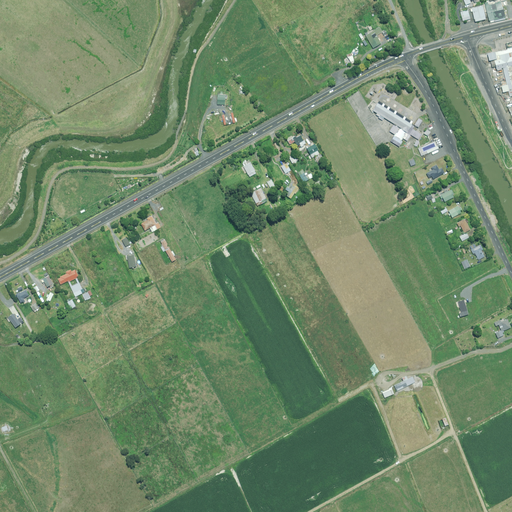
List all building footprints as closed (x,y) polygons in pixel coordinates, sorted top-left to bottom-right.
[(481,2),(487,22),(503,18),(499,5),(489,7),(487,0),(481,2)] [(470,9),(474,21),(484,19),(481,6),(470,9)] [(459,12),(462,20),(469,18),(466,10),(459,12)] [(382,32),(379,28),(366,35),(373,48),(381,44),(376,36),(382,32)] [(503,69),(510,97),(511,96),(511,54),(511,52),(511,48),(488,54),(489,61),(491,61),(492,68),(496,67),(497,71),(503,69)] [(416,139),(421,131),(374,101),(369,108),(374,111),(372,114),(380,119),(382,116),(392,123),(387,130),(393,134),(389,140),(397,145),(402,137),(405,139),(409,133),(416,139)] [(422,121),(418,119),(414,125),(418,128),(422,121)] [(298,147),(298,146),(299,148),(303,146),(303,145),(306,143),(304,141),(303,141),(300,135),(296,138),(295,136),(293,137),(292,135),(285,139),(289,145),(295,142),(298,147)] [(318,150),(315,144),(306,149),(312,158),(319,154),(317,151),(318,150)] [(297,160),(294,155),(289,157),(292,163),(297,160)] [(256,173),(250,162),(243,166),(249,177),(256,173)] [(287,164),(281,167),(285,174),(291,171),(288,166),(290,164),(289,162),(287,164)] [(438,169),(436,165),(431,168),(432,170),(426,173),(428,178),(431,176),(433,179),(444,173),(441,168),(438,169)] [(304,174),(302,170),(297,172),(303,183),(313,177),(311,173),(307,175),(306,173),(304,174)] [(299,188),(292,183),(289,188),(287,187),(285,189),(288,191),(285,196),(291,199),(294,193),(295,194),(299,188)] [(419,194),(414,185),(409,188),(414,197),(419,194)] [(267,201),(260,188),(250,193),(257,206),(267,201)] [(444,202),(453,197),(452,195),(453,194),(451,190),(441,195),(439,196),(441,199),(443,198),(444,202)] [(451,215),(452,218),(461,213),(460,211),(462,210),(459,205),(448,211),(449,213),(447,214),(449,216),(451,215)] [(156,224),(151,216),(147,219),(147,220),(141,224),(145,231),(150,228),(152,232),(160,227),(158,223),(156,224)] [(470,230),(464,219),(456,223),(458,227),(460,226),(464,233),(470,230)] [(469,238),(466,233),(459,237),(462,241),(469,238)] [(129,242),(126,238),(122,240),(125,247),(131,243),(130,241),(129,242)] [(171,252),(164,239),(164,240),(163,238),(160,240),(161,241),(163,245),(160,247),(163,252),(165,251),(171,262),(175,260),(173,256),(175,256),(172,251),(171,252)] [(483,250),(480,245),(471,250),(473,254),(474,253),(478,260),(484,257),(481,251),(483,250)] [(136,267),(133,255),(127,256),(129,268),(136,267)] [(470,267),(466,260),(461,262),(464,269),(470,267)] [(82,294),(80,290),(82,289),(76,278),(78,277),(75,270),(71,272),(70,270),(65,272),(66,274),(57,278),(60,285),(67,281),(75,297),(82,294)] [(54,286),(48,276),(42,279),(49,291),(53,288),(52,287),(54,286)] [(28,296),(26,290),(16,295),(20,303),(24,301),(23,298),(28,296)] [(92,295),(90,291),(82,294),(85,301),(90,298),(89,296),(92,295)] [(75,306),(72,300),(67,302),(71,309),(75,306)] [(38,308),(36,303),(30,306),(34,313),(35,312),(34,310),(38,308)] [(96,304),(95,303),(94,303),(93,303),(91,303),(90,303),(89,303),(88,304),(87,304),(86,305),(86,306),(85,307),(85,308),(85,309),(85,311),(86,312),(86,313),(87,314),(88,314),(89,315),(90,315),(91,316),(92,316),(93,316),(94,315),(95,315),(96,314),(97,313),(98,312),(98,311),(98,310),(98,309),(98,308),(98,307),(97,306),(97,305),(96,304)] [(510,328),(507,320),(500,323),(499,321),(494,323),(496,326),(498,325),(502,332),(510,328)] [(415,382),(412,377),(394,386),(397,391),(415,382)] [(393,394),(391,389),(382,393),(384,398),(393,394)] [(449,428),(445,418),(439,421),(441,427),(444,426),(446,429),(449,428)]
